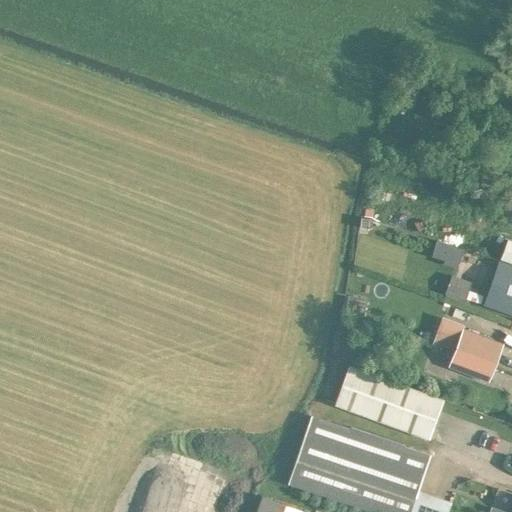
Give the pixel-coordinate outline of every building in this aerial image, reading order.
[(452,247),(475,251),(477,239),(454,235),(452,247)] [(367,285),(373,263),(356,259),(351,281),(367,285)] [(511,264),(498,259),(481,304),(511,315),(511,264)] [(470,287),(475,269),(457,263),(451,281),(470,287)] [(452,349),(490,363),(497,344),(459,330),(452,349)] [(490,363),(452,349),(445,368),(483,382),(490,363)] [(333,404),(428,439),(443,398),(349,364),(333,404)] [(445,511),(450,498),(417,488),(429,453),(310,415),(287,484),(371,511),(445,511)] [(254,511),(307,511),(308,511),(260,494),(254,511)]
